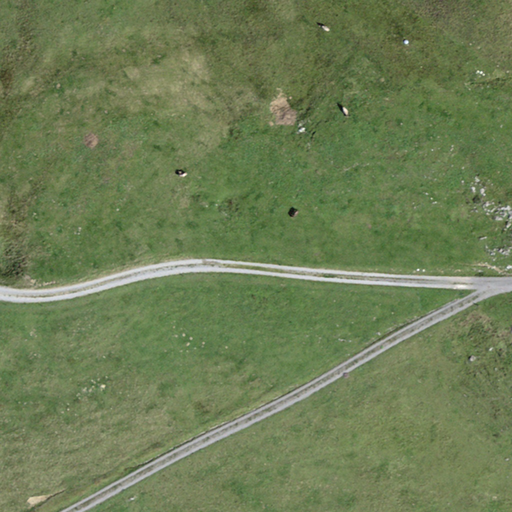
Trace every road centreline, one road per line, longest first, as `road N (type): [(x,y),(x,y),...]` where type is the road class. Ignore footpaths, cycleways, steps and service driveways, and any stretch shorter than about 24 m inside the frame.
road 1 (track): [(511,283),(206,265),(57,295),(0,293)]
road 2 (track): [(501,284),(65,511)]
